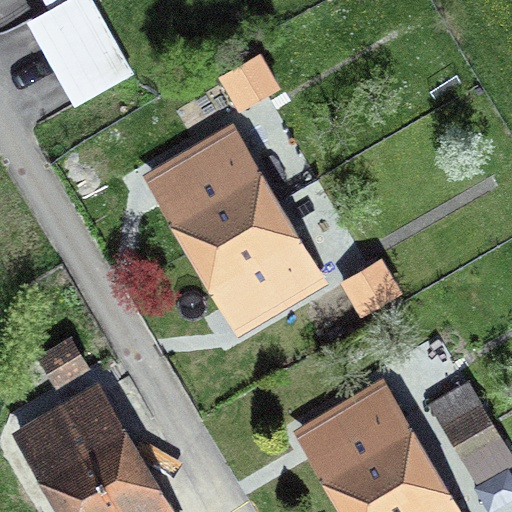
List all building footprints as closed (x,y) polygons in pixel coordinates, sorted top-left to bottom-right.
[(129,70),(90,0),(68,0),(55,7),(30,21),(73,100),(129,70)] [(240,321),(324,272),(240,128),(156,176),(240,321)] [(379,257),(333,283),(352,318),(399,293),(379,257)] [(56,312),(24,330),(41,358),(72,339),(56,312)] [(65,511),(175,511),(96,381),(15,429),(65,511)] [(511,456),(471,384),(434,405),(477,481),(511,461),(511,456)] [(354,511),(452,511),(381,392),(309,434),(354,511)]
